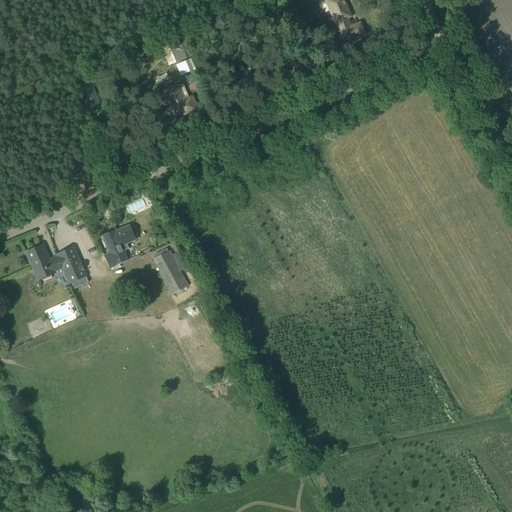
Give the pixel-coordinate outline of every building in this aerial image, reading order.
[(350,28),(346,20),(350,18),(342,0),(329,0),(325,2),(335,25),(343,43),(347,41),(348,43),(354,40),(354,41),(364,37),(359,24),(350,28)] [(178,42),(161,49),(168,67),(186,59),(178,42)] [(192,76),(186,78),(190,89),(197,87),(192,76)] [(188,99),(182,84),(173,88),(172,87),(167,90),(167,91),(164,92),(171,107),(169,107),(173,117),(181,114),(182,116),(197,109),(192,97),(188,99)] [(88,108),(99,104),(91,85),(80,89),(88,108)] [(132,238),(128,228),(113,234),(113,233),(102,238),(109,252),(119,248),(119,247),(122,246),(121,243),(132,238)] [(54,273),(62,269),(71,291),(87,284),(73,249),(48,260),(42,247),(25,254),(37,281),(54,273)] [(109,269),(121,265),(116,252),(104,257),(109,269)] [(172,256),(170,252),(155,260),(173,294),(188,287),(180,272),(186,269),(178,253),(172,256)]
